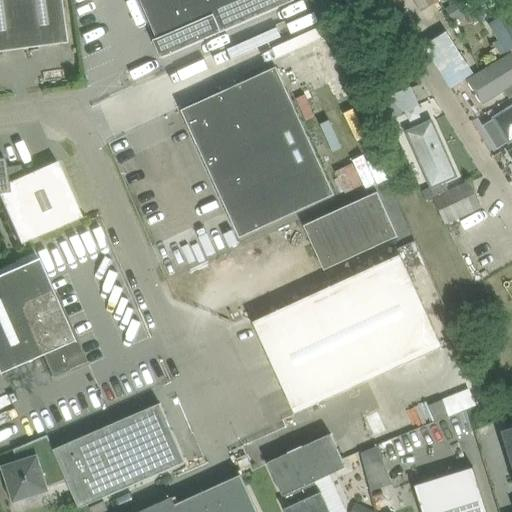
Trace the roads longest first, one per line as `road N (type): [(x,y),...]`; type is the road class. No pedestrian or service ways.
road 1 (unclassified): [(203,408),(79,128),(68,119),(0,126)]
road 2 (unclassified): [(511,208),(387,0)]
